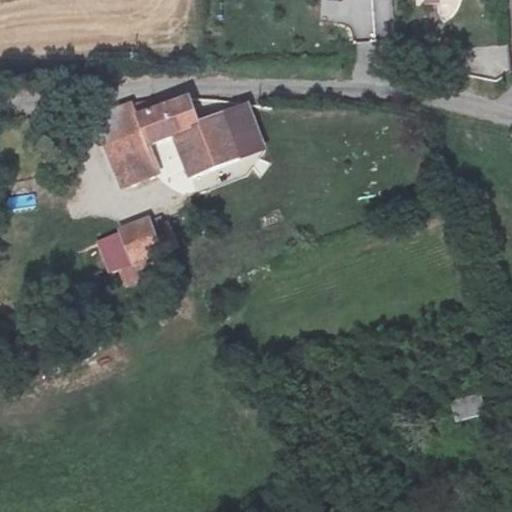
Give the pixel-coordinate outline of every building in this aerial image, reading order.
[(474,16),(472,0),(427,0),(429,19),(474,16)] [(511,66),(476,68),(477,94),(511,101),(511,66)] [(109,132),(98,152),(118,208),(154,195),(146,173),(176,162),(190,204),(210,194),(215,203),(245,192),(224,134),(200,143),(192,118),(137,137),(134,125),(109,132)] [(224,134),(245,192),(268,183),(248,127),(224,134)] [(149,245),(119,255),(130,285),(176,270),(169,255),(154,260),(149,245)] [(107,293),(130,285),(119,255),(97,262),(107,293)] [(481,411),(450,418),(455,438),(486,431),(481,411)]
